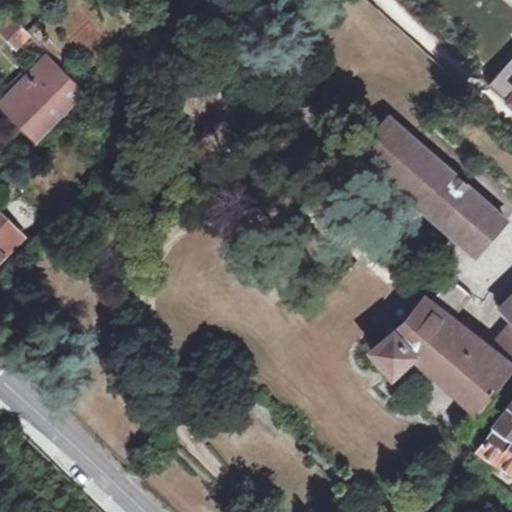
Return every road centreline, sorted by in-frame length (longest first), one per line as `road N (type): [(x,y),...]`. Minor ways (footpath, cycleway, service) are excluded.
road 1 (tertiary): [(0,380),(137,511)]
road 2 (residential): [(428,511),(511,398)]
